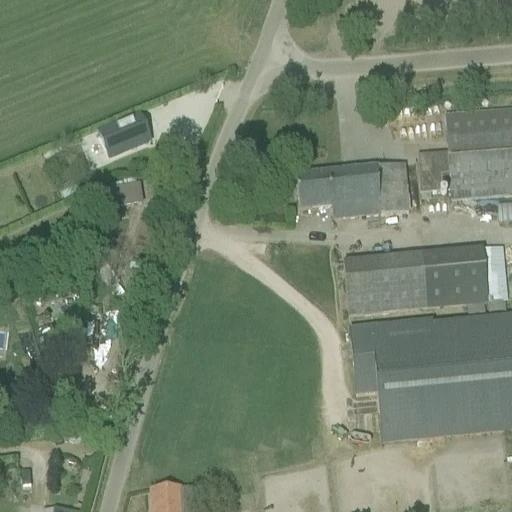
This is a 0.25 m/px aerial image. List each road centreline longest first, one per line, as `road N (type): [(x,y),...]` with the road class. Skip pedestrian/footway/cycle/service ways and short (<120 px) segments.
road 1 (unclassified): [(106,511),(220,146),(256,63)]
road 2 (unclassified): [(256,63),(320,71),(511,56)]
